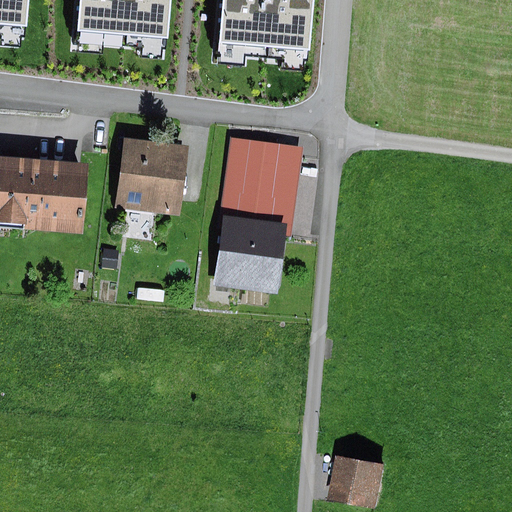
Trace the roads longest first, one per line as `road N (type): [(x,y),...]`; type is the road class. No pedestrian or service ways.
road 1 (residential): [(335,125),(304,511)]
road 2 (residential): [(335,125),(0,85)]
road 3 (track): [(511,149),(335,125)]
road 4 (residential): [(342,0),(335,125)]
